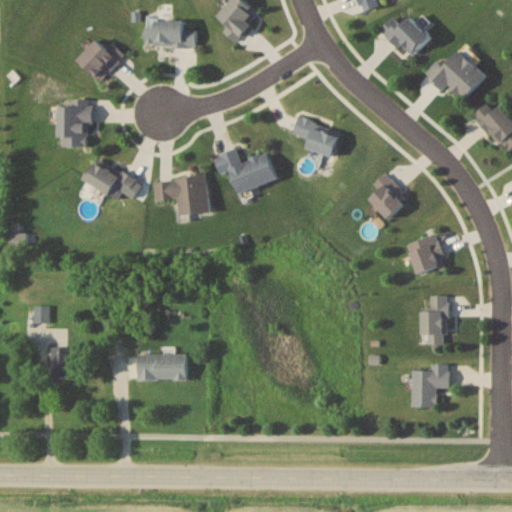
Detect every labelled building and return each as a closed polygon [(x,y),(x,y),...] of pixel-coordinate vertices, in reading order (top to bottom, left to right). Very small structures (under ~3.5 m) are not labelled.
[(381,6),(379,0),(358,0),(362,12),(381,6)] [(412,57),(432,37),(411,15),(403,24),(395,16),(384,28),(412,57)] [(186,20),(145,20),(145,46),(197,46),(197,29),(186,29),(186,20)] [(125,54),(112,41),(106,47),(98,39),(79,59),(100,80),(125,54)] [(451,84),(466,98),(487,75),(459,50),(444,66),(439,61),(428,73),(446,89),(451,84)] [(92,101),(60,101),(60,146),(92,146),(92,101)] [(511,116),(500,103),(495,108),(489,102),(476,114),(509,152),(511,149),(511,116)] [(334,156),(342,132),(300,116),(294,133),(310,138),(307,146),(334,156)] [(222,173),(231,170),(238,191),(277,178),(268,152),(242,160),(238,148),(216,154),(222,173)] [(85,178),(118,198),(123,191),(134,197),(142,184),(97,158),(85,178)] [(208,174),(156,177),(157,200),(178,198),(179,214),(210,212),(208,174)] [(368,192),(388,217),(408,200),(388,175),(368,192)] [(419,272),(447,263),(438,233),(410,242),(419,272)] [(422,307),(422,342),(449,342),(449,294),(431,294),(431,307),(422,307)] [(49,305),(36,305),(36,320),(49,320),(49,305)] [(52,378),(76,378),(76,357),(68,357),(68,345),(52,345),(52,378)] [(188,352),(139,352),(139,378),(188,378),(188,352)] [(450,385),(450,362),(433,362),(433,368),(414,368),(413,405),(438,405),(438,385),(450,385)]
